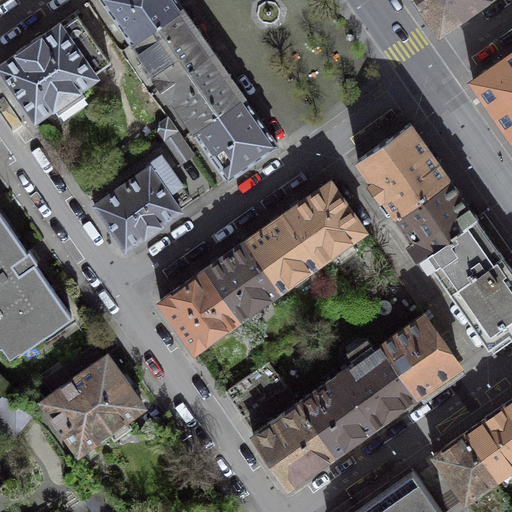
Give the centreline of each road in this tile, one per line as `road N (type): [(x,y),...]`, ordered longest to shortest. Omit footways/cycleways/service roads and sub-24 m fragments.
road 1 (residential): [(109,299),(426,85)]
road 2 (residential): [(109,299),(263,511)]
road 3 (residential): [(511,368),(302,511)]
road 4 (residential): [(0,129),(109,299)]
road 5 (residential): [(426,85),(511,204)]
